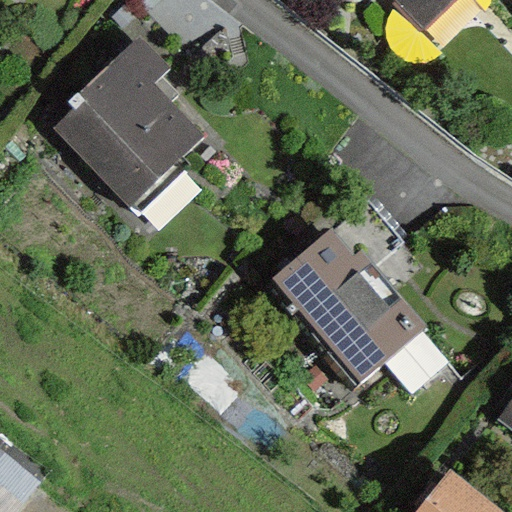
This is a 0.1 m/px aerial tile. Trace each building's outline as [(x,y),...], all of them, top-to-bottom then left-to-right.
[(397,0),(426,32),(461,0),(397,0)] [(175,81),(145,50),(52,143),(135,226),(214,148),(161,95),(175,81)] [(339,238),(277,292),(363,392),(425,338),(339,238)] [(511,411),(497,430),(511,441),(511,411)] [(511,511),(455,465),(416,511),(511,511)]
